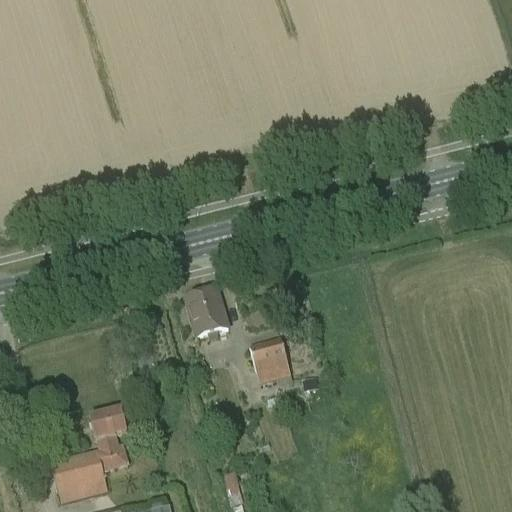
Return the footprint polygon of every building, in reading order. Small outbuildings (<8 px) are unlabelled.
[(227,333),(216,293),(185,302),(195,342),(227,333)] [(282,357),(278,343),(248,351),(258,390),(273,385),(275,392),(292,388),(286,366),(299,363),(296,354),(282,357)] [(316,380),(301,383),(304,395),(319,391),(316,380)] [(127,439),(120,413),(88,422),(95,446),(96,446),(98,456),(50,469),(61,508),(107,496),(103,477),(128,470),(123,448),(119,449),(116,441),(127,439)] [(242,506),(235,477),(223,480),(228,500),(231,510),(242,506)]
